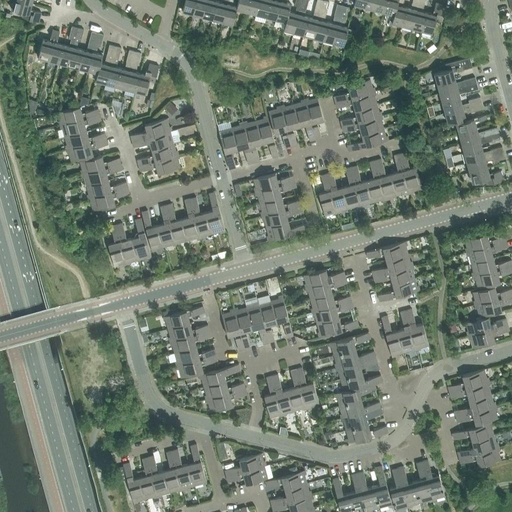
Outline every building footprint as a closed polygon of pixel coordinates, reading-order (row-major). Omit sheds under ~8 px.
[(38,22),(40,17),(41,12),(32,10),(30,9),(31,3),(21,0),(13,0),(11,8),(24,12),(22,17),(38,22)] [(192,13),(195,0),(184,0),(182,10),(192,13)] [(195,0),(192,13),(202,16),(206,0),(195,0)] [(206,0),(202,16),(212,18),(217,0),(215,0),(206,0)] [(217,0),(212,18),(222,21),(227,0),(221,0),(221,2),(217,0)] [(237,6),(233,5),(234,0),(227,0),(222,21),(232,24),(236,8),(237,6)] [(237,0),(237,6),(236,8),(246,11),(248,0),(237,0)] [(248,0),(246,11),(256,13),(259,0),(248,0)] [(259,0),(256,13),(266,16),(269,0),(259,0)] [(269,0),(266,16),(276,19),(280,0),(269,0)] [(288,11),(289,11),(291,3),(284,2),(284,0),(280,0),(276,19),(285,21),(286,21),(288,11)] [(296,11),(295,13),(289,11),(288,11),(286,21),(285,21),(283,29),(293,32),(301,0),(295,0),(294,5),(297,6),(295,11),(296,11)] [(304,15),(308,0),(301,0),(293,32),(303,34),(308,16),(304,15)] [(316,0),(314,10),(312,17),(308,16),(303,34),(313,37),(322,0),(316,0)] [(324,20),(329,1),(323,0),(322,0),(313,37),(323,39),(328,21),(324,20)] [(365,0),(364,6),(374,9),(376,0),(365,0)] [(376,0),(374,9),(384,12),(386,0),(376,0)] [(386,0),(384,12),(394,14),(397,0),(386,0)] [(397,0),(394,14),(391,22),(402,25),(406,7),(400,5),(400,3),(401,0),(397,0)] [(413,8),(406,7),(402,25),(412,27),(418,0),(412,0),(412,1),(415,1),(413,6),(413,8)] [(425,0),(418,0),(412,27),(421,30),(426,12),(420,10),(420,8),(422,3),(424,4),(425,0)] [(445,5),(440,3),(435,2),(433,11),(433,13),(426,12),(421,30),(432,32),(435,19),(441,21),(445,5)] [(323,39),(333,42),(343,5),(337,3),(332,23),(328,21),(323,39)] [(343,45),(347,32),(348,27),(344,26),(349,7),(343,5),(333,42),(343,45)] [(69,46),(63,44),(58,62),(68,65),(78,27),(72,26),(68,38),(71,39),(70,44),(69,46)] [(78,27),(68,65),(78,67),(82,49),(76,47),(76,45),(77,45),(78,40),(80,41),(84,29),(78,27)] [(43,39),(40,50),(38,57),(48,59),(56,30),(52,29),(50,38),(50,40),(43,39)] [(56,30),(48,59),(58,62),(63,44),(56,42),(57,40),(59,31),(56,30)] [(88,43),(86,50),(82,49),(78,67),(88,70),(97,33),(91,31),(88,43)] [(88,70),(97,72),(100,62),(102,54),(95,53),(96,51),(98,46),(100,46),(103,34),(97,33),(88,70)] [(104,63),(100,62),(97,72),(95,80),(105,83),(115,46),(109,44),(104,63)] [(430,53),(436,48),(433,44),(427,49),(430,53)] [(115,85),(120,67),(116,66),(118,59),(121,47),(115,46),(105,83),(115,85)] [(124,68),(120,67),(115,85),(125,88),(135,51),(129,49),(126,61),(124,68)] [(135,51),(125,88),(135,90),(140,73),(136,72),(138,65),(141,52),(135,51)] [(320,53),(310,51),(308,56),(308,57),(313,58),(318,60),(318,59),(320,53)] [(455,78),(453,72),(472,67),(469,57),(445,63),(447,69),(434,73),(437,83),(455,78)] [(159,66),(154,65),(149,63),(147,72),(146,74),(140,73),(135,90),(145,93),(149,80),(154,82),(159,66)] [(457,85),(455,78),(437,83),(439,93),(476,83),(475,77),(463,80),(463,82),(458,84),(459,84),(457,85)] [(370,79),(348,85),(350,93),(347,94),(346,92),(333,96),(335,102),(375,91),(374,87),(372,87),(370,79)] [(460,98),(458,91),(460,90),(460,91),(465,89),(466,92),(478,89),(476,83),(439,93),(442,103),(460,98)] [(375,91),(335,102),(337,107),(349,104),(349,102),(352,101),(355,109),(376,103),(374,95),(376,94),(375,91)] [(462,104),(460,98),(442,103),(445,112),(482,102),(480,96),(468,100),(469,102),(464,103),(464,104),(462,104)] [(315,121),(323,119),(318,99),(309,102),(309,100),(305,101),(315,139),(321,137),(318,124),(316,125),(315,121)] [(171,101),(164,107),(170,113),(176,107),(171,101)] [(302,104),(293,106),(299,126),(307,124),(307,127),(306,127),(309,140),(315,139),(305,101),(301,102),(302,104)] [(465,118),(463,111),(465,110),(466,110),(471,109),(471,111),(483,108),(482,102),(445,112),(448,123),(465,118)] [(340,120),(342,126),(382,115),(381,111),(379,112),(376,103),(355,109),(357,117),(353,118),(353,116),(340,120)] [(82,114),(80,106),(58,112),(61,122),(59,123),(59,125),(99,114),(98,108),(85,111),(85,113),(82,114)] [(297,144),(297,143),(293,131),(292,131),(291,128),(299,126),(293,106),(285,108),(284,106),(281,107),(291,145),(297,144)] [(282,134),(285,147),(291,145),(281,107),(277,108),(277,110),(269,113),(274,132),(282,130),(283,134),(282,134)] [(88,123),(101,120),(99,114),(59,125),(60,126),(62,126),(65,136),(86,130),(84,123),(88,122),(88,123)] [(459,133),(477,128),(475,121),(477,121),(486,118),(485,114),(456,122),(459,133)] [(268,144),(272,156),(272,157),(278,155),(267,115),(263,116),(264,118),(255,120),(261,142),(269,140),(270,143),(268,144)] [(382,115),(342,126),(343,132),(356,128),(356,126),(359,126),(361,134),(383,128),(381,119),(383,119),(382,115)] [(166,118),(145,124),(147,132),(143,133),(143,131),(130,135),(132,141),(172,130),(171,126),(169,126),(166,118)] [(243,122),(254,162),(259,160),(256,147),(254,148),(253,144),(261,142),(255,120),(247,123),(246,121),(243,122)] [(231,127),(237,149),(245,147),(246,150),(244,150),(248,163),(254,162),(243,122),(239,123),(239,125),(231,127)] [(497,126),(485,130),(485,132),(480,134),(478,134),(477,128),(459,133),(461,142),(498,132),(497,126)] [(218,128),(229,169),(235,167),(232,154),(230,154),(229,151),(237,149),(231,127),(223,129),(222,127),(218,128)] [(360,141),(347,144),(348,151),(388,139),(387,135),(385,136),(383,128),(361,134),(363,141),(360,142),(360,141)] [(66,147),(66,149),(106,138),(104,132),(91,136),(92,137),(89,138),(86,130),(65,136),(68,147),(66,147)] [(172,130),(132,141),(133,147),(146,143),(146,142),(149,141),(151,148),(173,142),(171,134),(173,134),(172,130)] [(461,142),(464,152),(482,147),(480,141),(482,140),(487,139),(488,142),(500,138),(498,132),(461,142)] [(95,147),(107,144),(108,144),(106,138),(66,149),(67,151),(69,150),(71,161),(93,155),(91,147),(94,146),(95,147)] [(137,159),(138,165),(178,154),(177,150),(175,151),(173,142),(151,148),(153,156),(150,157),(150,155),(137,159)] [(464,152),(467,162),(504,152),(502,146),(490,149),(491,152),(486,153),(484,154),(482,147),(464,152)] [(422,188),(416,166),(408,168),(407,165),(409,165),(405,152),(399,153),(410,193),(414,192),(413,190),(422,188)] [(467,162),(469,172),(487,167),(486,160),(488,160),(493,159),(493,161),(505,158),(504,152),(467,162)] [(399,171),(392,173),(398,195),(406,192),(406,194),(410,193),(399,153),(393,155),(397,168),(399,167),(399,171)] [(138,165),(140,171),(153,167),(152,166),(156,165),(158,173),(180,167),(177,158),(179,158),(178,154),(138,165)] [(120,157),(107,160),(107,162),(104,163),(101,155),(80,161),(83,171),(81,172),(81,174),(121,163),(120,157)] [(384,175),(383,172),(384,171),(381,158),(375,160),(386,200),(390,199),(389,197),(398,195),(392,173),(384,175)] [(375,177),(367,179),(373,201),(382,199),(382,201),(386,200),(375,160),(369,161),(373,174),(374,174),(375,177)] [(84,175),(86,185),(108,179),(106,171),(109,170),(110,172),(123,169),(121,163),(81,174),(82,176),(84,175)] [(357,165),(351,166),(362,206),(365,205),(365,203),(373,201),(367,179),(359,182),(359,178),(360,178),(357,165)] [(351,184),(343,186),(349,208),(357,206),(358,207),(362,206),(351,166),(345,168),(348,181),(350,181),(351,184)] [(485,179),(487,184),(503,180),(500,170),(491,173),(489,174),(487,167),(469,172),(472,182),(485,179)] [(332,171),(326,173),(337,213),(341,212),(341,210),(349,208),(343,186),(335,188),(334,185),(336,184),(332,171)] [(277,181),(275,173),(253,178),(255,187),(254,188),(255,192),(295,181),(293,175),(280,178),(281,180),(277,181)] [(326,173),(321,175),(324,188),(326,187),(327,190),(318,193),(324,215),(333,212),(334,214),(337,213),(326,173)] [(87,196),(88,198),(128,187),(126,181),(113,185),(114,186),(110,187),(108,179),(86,185),(89,196),(87,196)] [(258,195),(260,203),(282,197),(279,189),(283,188),(283,190),(296,186),(295,181),(255,192),(256,195),(258,195)] [(116,196),(129,193),(128,187),(88,198),(88,200),(90,199),(93,210),(115,204),(113,196),(116,195),(116,196)] [(226,231),(214,191),(208,193),(212,206),(213,205),(214,209),(206,211),(212,233),(221,230),(221,232),(226,231)] [(196,196),(190,198),(201,238),(205,237),(204,235),(212,233),(206,211),(199,213),(198,210),(199,209),(196,196)] [(260,212),(261,216),(301,205),(300,199),(287,202),(286,201),(283,202),(282,197),(260,203),(262,211),(260,212)] [(190,215),(182,218),(188,239),(197,237),(197,239),(201,238),(190,198),(184,200),(188,212),(189,212),(190,215)] [(172,203),(166,205),(177,245),(180,244),(180,242),(188,239),(182,218),(174,220),(173,216),(175,216),(172,203)] [(166,222),(158,224),(164,246),(172,244),(173,246),(177,245),(166,205),(160,206),(163,219),(165,219),(166,222)] [(264,219),(266,227),(288,221),(286,213),(289,213),(290,214),(303,211),(301,205),(261,216),(262,220),(264,219)] [(141,211),(143,217),(152,251),(156,250),(156,248),(164,246),(158,224),(150,226),(149,223),(151,223),(147,210),(141,211)] [(152,258),(141,217),(135,219),(138,232),(140,232),(141,235),(133,237),(139,259),(147,257),(147,259),(152,258)] [(306,223),(305,223),(293,227),(294,228),(290,229),(288,221),(266,227),(269,236),(267,236),(268,240),(308,229),(306,223)] [(122,223),(116,224),(127,264),(131,263),(130,261),(139,259),(133,237),(125,239),(124,236),(126,236),(122,223)] [(116,242),(108,244),(114,266),(123,263),(123,265),(127,264),(116,224),(110,226),(114,239),(116,238),(116,242)] [(489,241),(487,233),(465,239),(467,247),(465,248),(466,252),(506,241),(505,235),(492,239),(492,240),(489,241)] [(406,240),(366,251),(368,258),(381,254),(380,252),(384,252),(386,259),(408,253),(405,245),(407,245),(406,240)] [(469,255),(472,263),(493,257),(491,249),(494,249),(495,250),(508,247),(506,241),(466,252),(467,256),(469,255)] [(371,270),(373,276),(413,265),(412,261),(410,262),(408,253),(386,259),(388,267),(385,268),(384,267),(371,270)] [(472,272),(473,276),(511,265),(511,262),(511,259),(498,263),(499,264),(495,265),(493,257),(472,263),(474,272),(472,272)] [(413,265),(373,276),(374,282),(387,278),(387,277),(390,276),(392,284),(414,278),(412,269),(414,269),(413,265)] [(511,265),(473,276),(474,280),(476,279),(478,288),(500,282),(498,274),(501,273),(502,274),(511,271),(511,265)] [(326,269),(304,275),(306,283),(304,284),(305,288),(345,277),(344,271),(343,271),(327,275),(326,269)] [(308,291),(310,299),(332,293),(330,285),(334,285),(334,286),(347,283),(345,277),(305,288),(306,292),(308,291)] [(380,301),(417,290),(420,290),(418,285),(416,286),(414,278),(392,284),(395,291),(391,292),(391,291),(378,294),(380,301)] [(473,301),(474,304),(511,294),(511,287),(500,291),(500,293),(497,294),(495,285),(472,291),(475,300),(473,301)] [(311,308),(312,312),(352,301),(350,295),(337,299),(338,300),(334,301),(332,293),(310,299),(313,308),(311,308)] [(511,294),(474,304),(475,308),(477,308),(479,316),(501,310),(499,302),(502,301),(503,303),(511,300),(511,294)] [(287,337),(293,335),(282,295),(278,296),(278,298),(270,300),(276,322),(284,320),(285,323),(283,324),(287,337)] [(244,299),(246,307),(252,329),(260,327),(261,330),(259,330),(263,343),(268,342),(258,302),(256,296),(244,299)] [(258,302),(268,342),(274,340),(271,327),(269,328),(268,324),(276,322),(270,300),(262,303),(261,301),(258,302)] [(315,315),(317,323),(339,318),(337,310),(340,309),(341,310),(353,307),(352,301),(312,312),(313,316),(315,315)] [(166,320),(168,328),(190,322),(188,314),(191,314),(191,315),(204,312),(203,305),(173,313),(163,316),(164,321),(166,320)] [(237,307),(233,308),(244,348),(250,347),(247,334),(245,334),(244,331),(252,329),(246,307),(238,309),(237,307)] [(221,314),(227,335),(236,333),(236,336),(235,337),(238,350),(244,348),(233,308),(229,309),(230,311),(221,314)] [(423,325),(423,323),(422,323),(416,325),(415,321),(412,308),(411,308),(406,310),(417,350),(420,349),(420,347),(428,345),(429,345),(424,326),(423,326),(423,325)] [(406,327),(398,330),(404,351),(412,349),(413,351),(417,350),(406,310),(400,312),(403,325),(405,324),(406,327)] [(404,351),(398,330),(390,332),(389,328),(391,328),(387,315),(381,317),(392,357),(396,356),(396,354),(404,351)] [(466,331),(467,335),(508,324),(506,318),(493,322),(493,323),(490,324),(488,316),(466,322),(468,331),(466,331)] [(317,332),(318,336),(359,325),(357,319),(344,323),(344,324),(341,325),(339,318),(317,323),(319,332),(317,332)] [(168,337),(169,341),(209,330),(208,324),(195,328),(195,329),(192,330),(190,322),(168,328),(170,337),(168,337)] [(495,341),(492,333),(496,332),(496,334),(509,330),(508,324),(467,335),(468,339),(470,338),(472,347),(495,341)] [(172,344),(174,352),(196,346),(194,339),(197,338),(198,339),(211,336),(209,330),(169,341),(170,345),(172,344)] [(370,338),(369,332),(329,343),(330,347),(332,346),(334,355),(356,349),(354,340),(357,339),(357,341),(370,338)] [(175,361),(176,365),(216,354),(214,348),(201,352),(202,353),(198,354),(196,346),(174,352),(177,361),(175,361)] [(334,363),(335,367),(375,356),(374,350),(361,354),(361,356),(358,357),(356,349),(334,355),(336,363),(334,363)] [(205,363),(217,360),(216,354),(176,365),(177,369),(179,368),(181,377),(203,371),(201,363),(204,362),(205,363)] [(338,370),(341,379),(362,373),(360,365),(363,364),(364,366),(377,362),(375,356),(335,367),(336,371),(338,370)] [(239,363),(219,369),(199,374),(200,379),(202,378),(204,386),(226,380),(224,372),(227,371),(227,373),(240,370),(239,363)] [(306,380),(302,367),(296,368),(307,409),(311,407),(310,406),(319,403),(313,381),(304,384),(303,380),(306,380)] [(296,386),(288,388),(294,410),(303,408),(303,410),(307,409),(296,368),(290,370),(294,383),(295,383),(296,386)] [(462,375),(464,383),(461,384),(461,382),(448,386),(449,391),(489,381),(488,377),(486,377),(484,369),(462,375)] [(341,388),(342,391),(374,383),(382,381),(380,375),(367,378),(368,380),(365,381),(362,373),(341,379),(343,387),(341,388)] [(278,374),(272,375),(283,415),(287,414),(286,412),(294,410),(288,388),(281,390),(280,387),(281,386),(278,374)] [(270,417),(278,414),(279,416),(283,415),(272,375),(266,377),(269,390),(271,389),(272,393),(264,395),(270,417)] [(204,395),(205,399),(245,388),(244,382),(231,386),(231,387),(228,388),(226,380),(204,386),(206,395),(204,395)] [(489,381),(449,391),(451,398),(464,394),(463,392),(467,391),(469,399),(491,393),(488,384),(490,383),(489,381)] [(374,383),(342,391),(334,393),(335,397),(337,397),(340,405),(361,399),(359,391),(362,390),(363,392),(376,389),(374,383)] [(234,397),(247,394),(245,388),(205,399),(206,403),(208,402),(211,411),(233,405),(230,397),(234,396),(234,397)] [(454,410),(456,416),(496,405),(495,401),(493,402),(491,393),(469,399),(471,407),(468,408),(467,407),(454,410)] [(340,414),(341,418),(381,407),(379,401),(366,405),(367,406),(364,407),(361,399),(340,405),(342,413),(340,414)] [(456,416),(457,422),(470,418),(470,417),(473,416),(475,424),(497,418),(495,410),(497,409),(496,405),(456,416)] [(370,416),(382,413),(381,407),(341,418),(342,421),(344,421),(346,429),(368,423),(366,415),(369,414),(370,416)] [(492,421),(452,432),(454,439),(467,435),(466,434),(470,433),(472,441),(494,435),(491,426),(493,426),(492,421)] [(386,425),(385,425),(373,429),(373,431),(370,432),(368,423),(346,429),(348,438),(346,438),(348,442),(388,431),(386,425)] [(457,451),(459,457),(499,446),(498,442),(496,443),(494,435),(472,441),(474,448),(471,449),(470,448),(457,451)] [(207,483),(199,454),(196,443),(190,445),(193,458),(195,458),(196,461),(188,463),(194,485),(202,483),(203,485),(207,483)] [(476,457),(478,465),(500,459),(498,450),(500,450),(499,446),(459,457),(460,463),(473,459),(473,458),(476,457)] [(178,448),(172,450),(183,490),(186,489),(186,487),(194,485),(188,463),(180,465),(179,462),(181,461),(178,448)] [(172,467),(164,470),(170,491),(178,489),(179,491),(183,490),(172,450),(166,452),(169,465),(171,464),(172,467)] [(226,450),(220,451),(222,459),(228,457),(226,450)] [(225,469),(226,475),(266,465),(265,461),(263,461),(261,453),(239,458),(241,467),(238,468),(237,466),(225,469)] [(153,455),(147,457),(158,497),(162,496),(162,494),(170,491),(164,470),(156,472),(155,468),(157,468),(153,455)] [(148,474),(140,476),(146,498),(154,496),(155,498),(158,497),(147,457),(142,458),(145,471),(147,471),(148,474)] [(436,498),(444,495),(445,495),(439,474),(430,476),(429,472),(431,472),(427,459),(422,461),(433,501),(437,500),(436,498)] [(422,478),(414,480),(420,502),(428,500),(429,502),(433,501),(422,461),(416,462),(419,475),(421,475),(422,478)] [(121,481),(127,479),(134,503),(138,502),(137,500),(146,498),(140,476),(132,478),(131,475),(133,475),(129,462),(123,463),(123,465),(117,467),(121,481)] [(246,483),(264,479),(268,478),(265,469),(267,468),(266,465),(226,475),(228,481),(241,478),(240,476),(244,475),(246,483)] [(393,505),(383,471),(381,465),(375,467),(379,480),(381,480),(381,483),(374,485),(380,507),(388,505),(388,506),(393,505)] [(403,466),(398,467),(409,507),(412,506),(412,504),(420,502),(414,480),(406,483),(405,479),(407,479),(403,466)] [(398,467),(391,469),(395,482),(397,481),(398,485),(389,487),(396,509),(404,506),(405,508),(409,507),(398,467)] [(305,470),(265,481),(267,487),(280,483),(279,482),(282,481),(285,489),(306,483),(304,474),(306,474),(305,470)] [(363,471),(357,472),(367,511),(368,511),(372,511),(371,509),(380,507),(374,485),(365,487),(364,484),(366,483),(363,471)] [(357,489),(349,492),(354,511),(360,511),(364,511),(363,511),(367,511),(357,472),(351,474),(355,487),(356,486),(357,489)] [(354,511),(349,492),(343,493),(338,477),(332,479),(341,511),(354,511)] [(270,499),(272,505),(312,494),(311,490),(309,491),(306,483),(285,489),(287,496),(283,497),(283,496),(270,499)] [(312,494),(272,505),(273,511),(286,507),(286,506),(289,505),(290,511),(294,511),(313,507),(311,499),(313,498),(312,494)]
